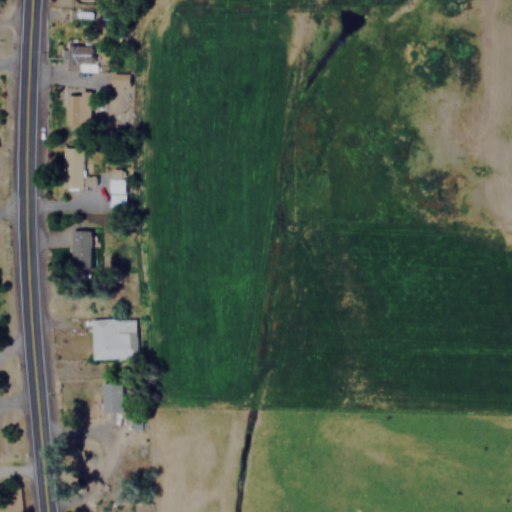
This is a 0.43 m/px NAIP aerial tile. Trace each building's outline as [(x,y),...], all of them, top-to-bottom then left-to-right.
[(65,71),(92,71),(92,44),(65,44),(65,71)] [(109,84),(127,84),(127,73),(109,73),(109,84)] [(89,91),(63,91),(63,124),(89,124),(89,91)] [(81,146),(60,146),(60,187),(81,187),(81,146)] [(107,206),(124,206),(124,178),(107,178),(107,206)] [(68,267),(89,267),(89,219),(68,219),(68,267)] [(89,318),(90,358),(136,356),(135,317),(89,318)] [(120,414),(120,381),(100,381),(100,414),(120,414)]
